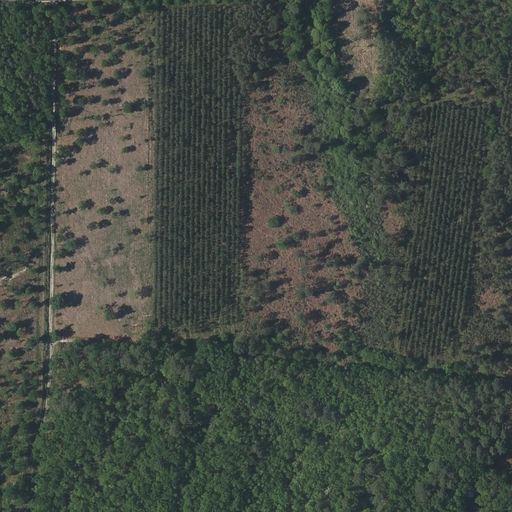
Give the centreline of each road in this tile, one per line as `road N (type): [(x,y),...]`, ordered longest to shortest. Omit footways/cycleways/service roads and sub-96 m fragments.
road 1 (track): [(51,334),(511,381)]
road 2 (track): [(53,0),(51,334)]
road 3 (track): [(51,334),(36,511)]
